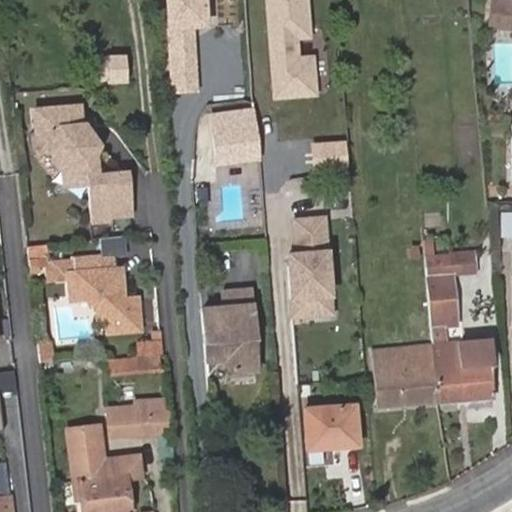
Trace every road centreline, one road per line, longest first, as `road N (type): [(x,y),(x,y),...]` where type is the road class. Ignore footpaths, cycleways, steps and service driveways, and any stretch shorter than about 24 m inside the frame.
road 1 (track): [(300,511),(273,199),(279,181),(331,160),(341,144),(328,34)]
road 2 (track): [(186,511),(140,0)]
road 3 (track): [(209,511),(186,143),(199,102)]
road 4 (track): [(43,511),(0,118)]
